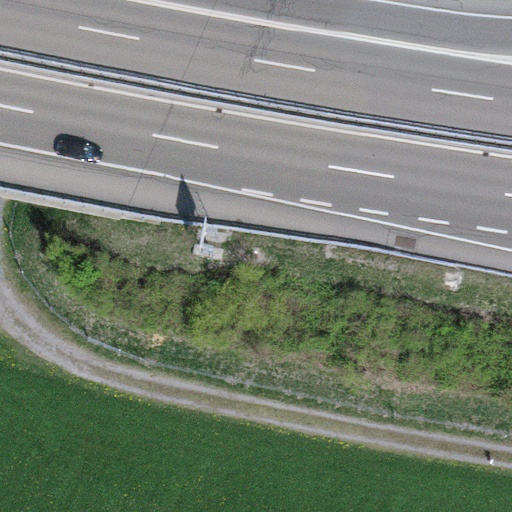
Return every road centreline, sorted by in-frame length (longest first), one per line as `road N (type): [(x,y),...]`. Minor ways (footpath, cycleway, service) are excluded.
road 1 (track): [(0,288),(9,307),(50,340),(146,384),(511,456)]
road 2 (motorway): [(511,101),(0,9)]
road 3 (motorway): [(0,109),(511,197)]
road 4 (motorway): [(511,38),(20,0)]
road 5 (track): [(81,0),(0,179)]
